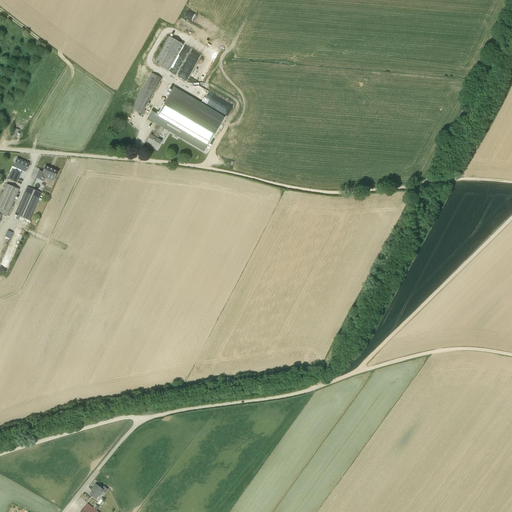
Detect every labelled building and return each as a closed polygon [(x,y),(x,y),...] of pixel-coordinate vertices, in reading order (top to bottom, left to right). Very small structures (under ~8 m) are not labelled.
[(154,63),(159,66),(174,39),(169,36),(154,63)] [(174,39),(159,66),(168,70),(183,44),(174,39)] [(196,69),(192,77),(202,82),(208,70),(198,65),(196,69)] [(131,108),(134,110),(141,114),(162,78),(152,73),(131,108)] [(204,151),(224,117),(173,88),(169,95),(169,96),(158,115),(151,112),(147,118),(158,124),(164,127),(167,129),(204,151)] [(151,135),(147,142),(157,148),(161,141),(158,139),(164,127),(158,124),(154,132),(154,133),(153,136),(151,135)] [(15,170),(14,170),(10,180),(16,183),(21,173),(20,173),(21,170),(25,172),(29,164),(29,163),(29,164),(25,163),(25,162),(17,158),(13,167),(16,168),(15,170)] [(39,171),(36,178),(40,180),(43,181),(45,178),(49,180),(50,177),(54,179),(56,176),(58,172),(45,166),(43,172),(39,171)] [(9,212),(19,189),(7,184),(0,198),(0,214),(2,215),(7,217),(9,212)] [(42,193),(27,187),(15,214),(29,221),(42,193)] [(94,488),(89,495),(93,498),(96,499),(102,491),(105,493),(108,490),(103,486),(102,489),(100,487),(96,484),(93,488),(94,488)]
